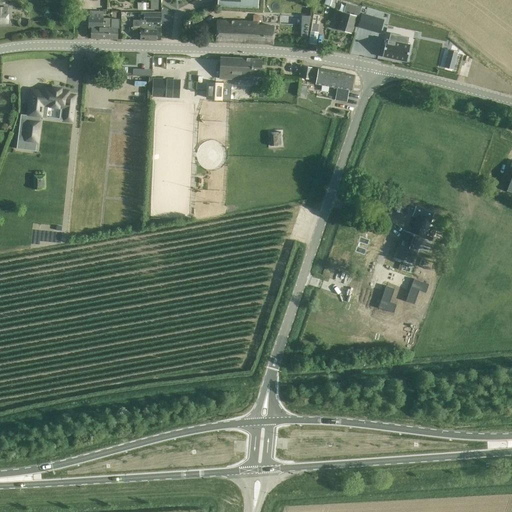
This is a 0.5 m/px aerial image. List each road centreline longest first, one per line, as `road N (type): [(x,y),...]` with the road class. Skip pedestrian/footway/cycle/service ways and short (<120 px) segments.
road 1 (unclassified): [(374,70),(278,53),(0,52)]
road 2 (unclassified): [(268,388),(374,70)]
road 3 (secondary): [(256,421),(0,478)]
road 4 (secondary): [(0,483),(252,469)]
road 5 (secondary): [(265,469),(511,448)]
road 6 (secondary): [(511,441),(270,421)]
road 7 (unclassified): [(511,100),(374,70)]
